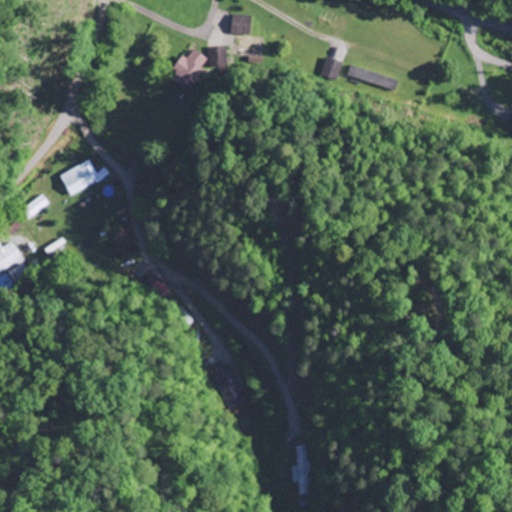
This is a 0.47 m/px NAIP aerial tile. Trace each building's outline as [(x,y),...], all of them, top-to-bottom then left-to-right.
[(253,17),(234,16),(233,35),(253,36),(253,17)] [(184,57),(171,81),(192,93),(210,59),(194,50),(189,60),(184,57)] [(321,75),(336,82),(344,65),(329,58),(321,75)] [(349,77),(380,88),(384,77),(353,66),(349,77)] [(108,169),(98,174),(92,162),(62,177),(72,197),(112,178),(108,169)] [(24,212),(31,221),(51,205),(43,196),(24,212)] [(118,260),(138,251),(130,233),(110,242),(118,260)] [(148,293),(162,300),(169,288),(154,280),(148,293)] [(248,404),(233,371),(214,379),(230,412),(248,404)] [(298,468),(293,468),(294,485),(300,485),(300,497),(310,497),(308,447),(297,447),(298,468)]
